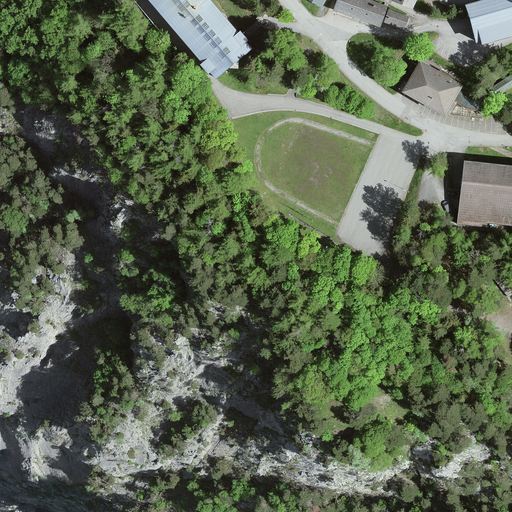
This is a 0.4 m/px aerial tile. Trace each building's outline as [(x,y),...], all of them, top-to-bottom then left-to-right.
[(252,50),(210,0),(148,0),(216,80),(252,50)] [(325,0),(305,0),(320,8),(325,0)] [(373,0),(335,0),(333,10),(382,27),(384,20),(405,26),(408,16),(389,10),(391,5),(373,0)] [(417,0),(391,0),(391,1),(413,10),(417,0)] [(511,0),(483,0),(465,5),(476,43),(511,33),(511,0)] [(461,86),(420,63),(403,93),(444,116),(461,86)] [(511,167),(465,163),(459,223),(511,228),(511,167)]
